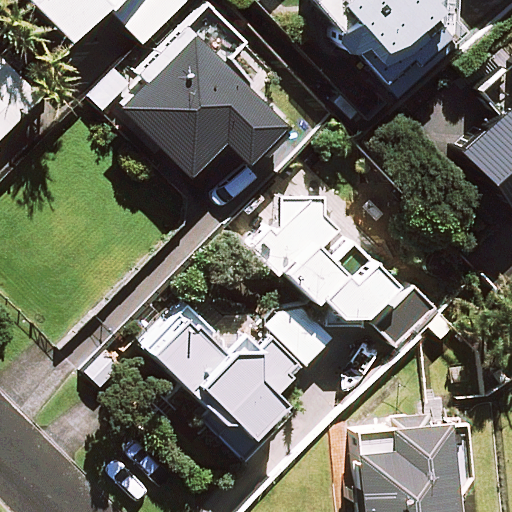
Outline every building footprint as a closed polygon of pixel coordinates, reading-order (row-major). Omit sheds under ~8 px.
[(17,0),(60,42),(94,8),(132,46),(177,2),(175,0),(17,0)] [(347,51),(386,96),(468,25),(446,0),(303,0),(326,26),(324,28),(323,31),(323,34),(323,37),(323,40),(324,43),(325,45),(327,48),(330,50),(332,51),(335,52),(338,53),(341,53),(344,52),(347,51)] [(233,63),(243,53),(203,12),(184,31),(173,20),(134,59),(143,68),(107,104),(174,172),(209,137),(232,160),(282,112),(233,63)] [(511,71),(511,81),(438,148),(493,209),(511,192),(511,48),(500,59),(511,71)] [(0,130),(27,103),(0,76),(0,130)] [(391,278),(323,214),(324,190),(278,189),(280,208),(253,236),(325,305),(325,321),(360,322),(360,309),(391,278)] [(438,316),(408,285),(372,321),(402,351),(438,316)] [(196,423),(228,454),(249,433),(242,427),(268,400),(261,393),(319,333),(280,295),(235,341),(188,296),(138,348),(206,413),(196,423)] [(442,511),(434,416),(376,421),(376,424),(339,428),(346,511),(442,511)]
